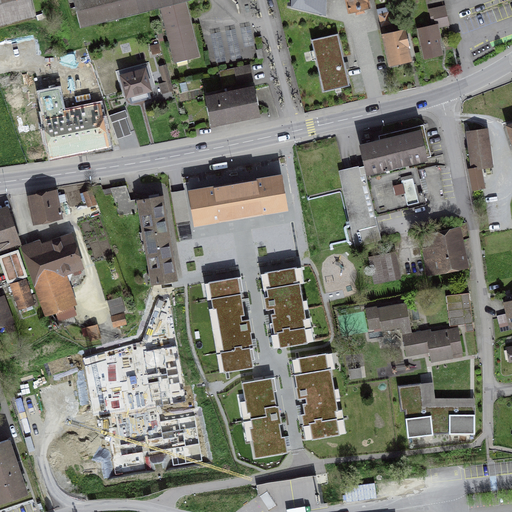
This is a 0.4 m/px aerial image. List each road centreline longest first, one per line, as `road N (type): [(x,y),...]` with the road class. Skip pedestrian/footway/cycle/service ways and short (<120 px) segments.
road 1 (primary): [(440,95),(173,155),(0,182)]
road 2 (residential): [(440,95),(471,224),(487,331),(488,416)]
road 3 (residential): [(323,511),(511,481)]
road 4 (residential): [(54,511),(127,499),(183,511)]
